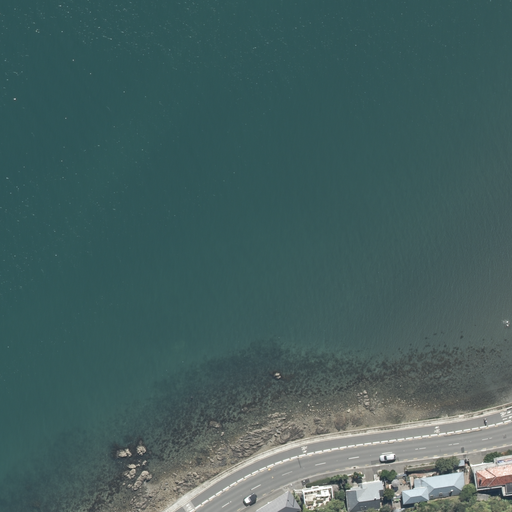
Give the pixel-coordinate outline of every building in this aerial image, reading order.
[(511,453),(469,462),(477,485),(502,478),(503,490),(511,489),(511,453)] [(435,467),(398,476),(405,505),(466,491),(460,467),(436,472),(435,467)] [(384,511),(385,511),(381,476),(343,480),(346,511),(384,511)] [(329,481),(300,486),(305,511),(334,505),(329,481)] [(292,511),(301,506),(286,486),(250,511),(292,511)]
